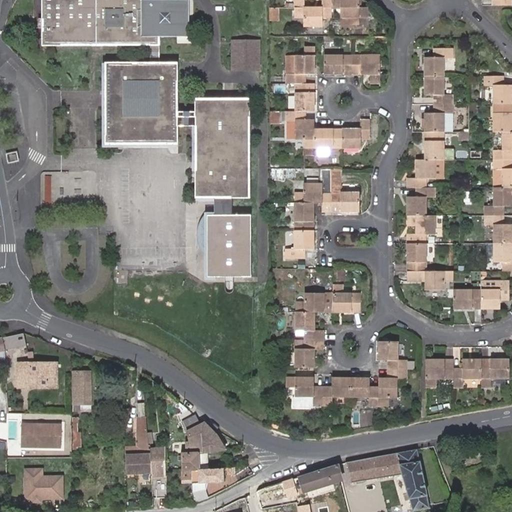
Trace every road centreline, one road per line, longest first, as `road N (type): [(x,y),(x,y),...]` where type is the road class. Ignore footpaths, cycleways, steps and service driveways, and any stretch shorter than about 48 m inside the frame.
road 1 (residential): [(290,449),(253,436),(153,365),(19,305)]
road 2 (residential): [(511,416),(342,448),(290,449)]
road 3 (residential): [(511,325),(486,336),(436,334),(391,312)]
road 4 (residential): [(381,224),(381,184),(397,143),(400,103)]
road 5 (residential): [(290,449),(237,492),(185,511)]
road 6 (residential): [(382,255),(345,255),(327,242),(341,225),(381,224)]
